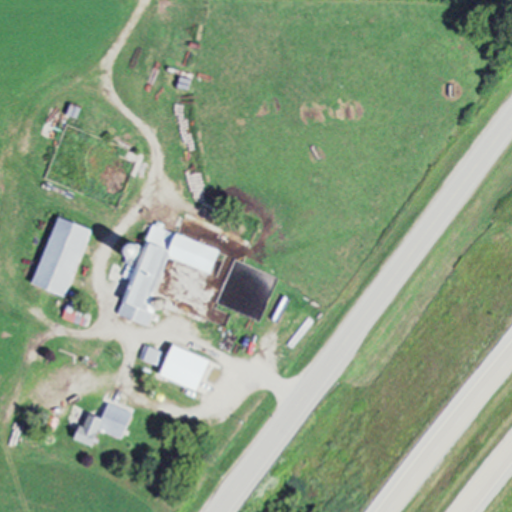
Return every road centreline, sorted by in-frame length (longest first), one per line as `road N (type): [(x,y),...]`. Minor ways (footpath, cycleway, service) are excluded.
road 1 (tertiary): [(220,511),(511,122)]
road 2 (trunk): [(511,357),(390,511)]
